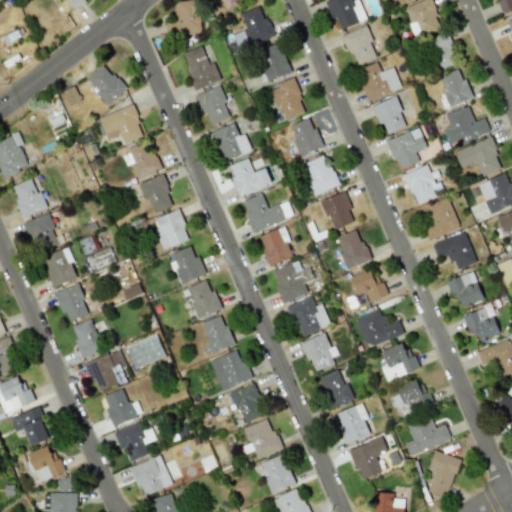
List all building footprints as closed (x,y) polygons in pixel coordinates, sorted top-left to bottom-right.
[(66,0),(72,8),(84,0),(66,0)] [(188,0),(173,2),(175,22),(165,23),(166,36),(201,32),(196,0),(188,0)] [(325,0),(323,1),(331,20),(335,18),(339,28),(365,19),(357,0),(325,0)] [(439,27),(431,0),(423,0),(408,4),(415,33),(439,27)] [(511,7),(511,0),(497,0),(501,11),(511,7)] [(239,13),(245,29),(232,34),(239,51),(273,37),(259,5),(239,13)] [(353,65),(376,56),(364,25),(341,34),(353,65)] [(435,69),(454,65),(448,33),(429,37),(435,69)] [(290,71),(278,42),(255,52),(267,81),(290,71)] [(181,53),(195,89),(219,80),(212,61),(207,63),(201,45),(181,53)] [(393,66),(379,70),(377,62),(356,68),(365,100),(400,90),(393,66)] [(85,79),(108,104),(125,89),(102,64),(85,79)] [(471,98),(459,68),(438,77),(444,91),(437,93),(444,109),(471,98)] [(283,121),(306,112),(292,79),(270,88),(283,121)] [(68,106),(80,101),(74,85),(62,90),(68,106)] [(207,125),(230,117),(218,85),(195,94),(207,125)] [(406,126),(394,96),(370,105),(378,125),(382,123),(386,134),(406,126)] [(97,117),(106,139),(119,133),(122,143),(143,134),(131,104),(97,117)] [(483,117),(473,121),(467,105),(444,114),(448,126),(443,128),(448,143),(456,141),(457,144),(489,132),(483,117)] [(321,147),(310,117),(288,125),(299,155),(321,147)] [(250,149),(243,133),(238,135),(233,122),(210,132),(222,161),(250,149)] [(386,139),(397,169),(418,162),(414,152),(425,148),(417,128),(386,139)] [(0,138),(0,168),(3,176),(27,166),(18,145),(21,143),(17,132),(0,138)] [(453,151),(459,167),(475,161),(480,176),(501,168),(489,137),(453,151)] [(135,180),(159,169),(145,139),(126,148),(128,152),(123,155),(135,180)] [(315,194),(337,185),(323,154),(302,164),(315,194)] [(238,195),(270,184),(265,168),(252,172),(247,158),(227,165),(238,195)] [(403,172),(413,204),(436,197),(434,191),(441,189),(438,181),(432,183),(426,165),(403,172)] [(511,203),(511,189),(505,172),(476,183),(488,213),(511,203)] [(151,214),(173,204),(160,174),(138,183),(151,214)] [(10,186),(22,217),(45,208),(32,177),(10,186)] [(331,230),(352,222),(347,210),(350,209),(343,191),(320,200),(331,230)] [(240,201),(252,232),(284,220),(277,203),(266,207),(260,193),(240,201)] [(427,204),(431,214),(427,215),(431,224),(422,228),(427,240),(458,228),(446,197),(427,204)] [(153,218),(157,227),(153,229),(161,249),(188,239),(177,209),(153,218)] [(511,209),(495,215),(502,237),(507,235),(510,244),(511,243),(511,209)] [(23,222),(35,253),(57,244),(51,228),(53,227),(47,212),(23,222)] [(268,266),(293,257),(281,226),(256,236),(268,266)] [(368,259),(356,229),(336,237),(341,252),(333,255),(339,270),(368,259)] [(454,270),(475,262),(463,231),(430,244),(435,258),(447,253),(454,270)] [(94,250),(89,236),(77,240),(83,255),(94,250)] [(169,252),(177,283),(201,276),(193,245),(169,252)] [(40,257),(52,287),(75,278),(69,262),(72,261),(67,247),(40,257)] [(87,273),(115,262),(109,247),(81,257),(87,273)] [(307,293),(303,282),(312,279),(308,266),(296,271),(292,262),(271,270),(277,284),(274,286),(281,303),(307,293)] [(385,296),(380,276),(372,278),(369,270),(350,275),(355,294),(362,292),(364,301),(385,296)] [(445,281),(450,294),(456,291),(463,307),(483,298),(471,270),(445,281)] [(197,318),(219,309),(207,279),(185,287),(197,318)] [(65,322),(88,314),(76,283),(54,292),(65,322)] [(314,306),(310,296),(286,306),(299,337),(329,324),(321,303),(314,306)] [(486,319),(482,308),(461,315),(466,329),(473,327),(478,341),(499,333),(493,316),(486,319)] [(402,335),(398,319),(382,324),(378,310),(354,317),(363,346),(402,335)] [(233,344),(221,314),(199,323),(211,352),(233,344)] [(69,327),(82,358),(102,349),(89,318),(69,327)] [(337,355),(334,345),(328,347),(324,333),(299,341),(305,361),(311,359),(314,370),(333,364),(331,357),(337,355)] [(134,368),(164,356),(155,334),(125,346),(134,368)] [(0,338),(0,375),(16,369),(3,337),(0,338)] [(511,371),(511,352),(506,339),(475,352),(482,368),(492,364),(498,378),(511,371)] [(386,363),(379,366),(385,381),(418,368),(409,347),(404,349),(401,342),(381,350),(386,363)] [(208,360),(221,390),(250,378),(237,348),(208,360)] [(82,363),(89,380),(93,378),(98,391),(117,383),(112,369),(124,365),(117,349),(82,363)] [(318,377),(330,407),(351,399),(339,368),(318,377)] [(31,402),(20,374),(0,382),(0,401),(5,413),(31,402)] [(430,404),(418,377),(395,387),(397,394),(390,397),(399,418),(430,404)] [(238,407),(242,422),(263,416),(254,384),(224,393),(229,410),(238,407)] [(511,417),(511,384),(505,395),(503,394),(494,407),(511,417)] [(133,419),(124,388),(101,395),(111,426),(133,419)] [(366,418),(360,402),(333,414),(346,443),(369,434),(363,419),(366,418)] [(9,417),(14,433),(24,430),(29,445),(48,439),(37,408),(9,417)] [(408,455),(449,440),(444,425),(434,429),(429,414),(406,423),(412,440),(404,443),(408,455)] [(255,459),(279,449),(267,418),(243,427),(255,459)] [(112,431),(119,450),(124,448),(128,461),(147,455),(143,443),(154,440),(150,428),(141,431),(138,422),(112,431)] [(385,449),(381,437),(348,448),(359,479),(381,471),(375,453),(385,449)] [(26,465),(33,483),(62,472),(52,443),(26,453),(30,464),(26,465)] [(427,468),(433,471),(426,491),(445,497),(459,459),(433,450),(427,468)] [(259,462),(270,492),(293,484),(282,454),(259,462)] [(141,496),(170,485),(159,455),(130,466),(141,496)] [(56,480),(58,490),(72,486),(69,477),(56,480)] [(275,511),(305,511),(299,489),(271,497),(275,511)] [(73,511),(74,493),(43,492),(42,510),(48,510),(48,511),(73,511)] [(149,499),(153,511),(177,511),(171,492),(149,499)] [(402,511),(403,498),(393,498),(393,493),(374,492),(373,511),(402,511)]
